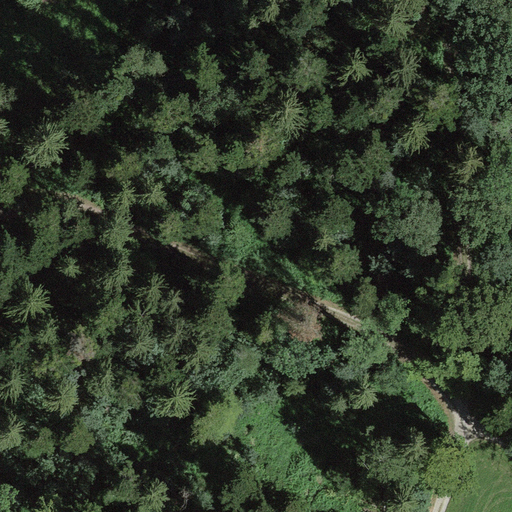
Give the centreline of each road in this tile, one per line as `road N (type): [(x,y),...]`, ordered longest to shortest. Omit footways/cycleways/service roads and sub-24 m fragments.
road 1 (track): [(471,389),(415,317),(40,196),(0,209)]
road 2 (track): [(471,415),(473,283),(440,0)]
